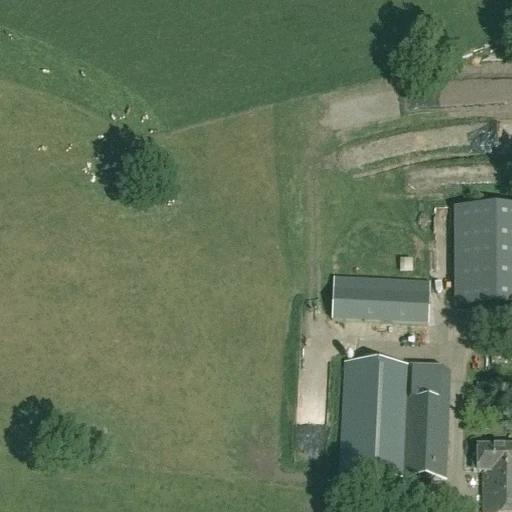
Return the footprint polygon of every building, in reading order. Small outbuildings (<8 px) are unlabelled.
[(490,200),(484,178),(468,182),(474,204),(490,200)] [(489,197),(503,204),(510,190),(495,183),(489,197)] [(511,210),(454,211),(455,311),(511,310),(511,210)] [(426,327),(428,286),(334,282),(332,323),(426,327)] [(319,347),(310,353),(321,368),(330,361),(319,347)] [(444,483),(450,376),(408,374),(409,368),(345,365),(339,478),(444,483)] [(310,393),(331,392),(330,373),(309,374),(310,393)] [(477,461),(472,461),(472,474),(477,473),(477,475),(482,475),(482,511),(511,511),(511,448),(477,449),(477,461)]
